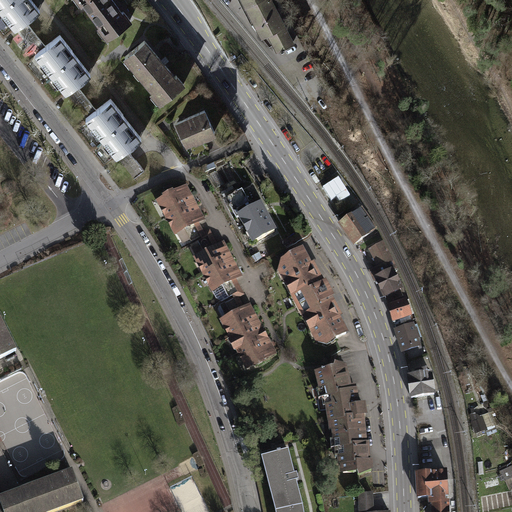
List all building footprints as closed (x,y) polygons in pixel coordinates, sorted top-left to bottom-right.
[(33,0),(0,0),(0,11),(16,31),(42,10),(33,0)] [(115,0),(76,0),(82,8),(84,6),(99,27),(98,28),(108,41),(134,22),(126,11),(125,12),(115,0)] [(271,0),(240,0),(261,39),(268,36),(277,53),(294,44),(271,0)] [(36,53),(45,45),(29,26),(19,34),(36,53)] [(61,35),(35,55),(67,95),(93,74),(61,35)] [(144,40),(121,59),(150,94),(149,95),(159,107),(185,86),(177,76),(175,77),(144,40)] [(68,101),(86,118),(96,107),(78,91),(68,101)] [(112,99),(86,120),(118,159),(143,139),(112,99)] [(204,110),(175,124),(186,148),(194,144),(195,146),(216,136),(204,110)] [(187,183),(156,200),(175,236),(178,234),(200,223),(206,219),(187,183)] [(253,183),(228,196),(232,203),(230,204),(237,217),(239,216),(253,242),(278,229),(253,183)] [(362,209),(338,227),(354,249),(378,232),(362,209)] [(200,223),(178,234),(183,245),(201,237),(202,239),(204,232),(200,223)] [(198,241),(204,251),(218,244),(210,229),(204,232),(202,239),(198,241)] [(204,251),(193,257),(212,292),(214,291),(237,279),(243,276),(225,240),(218,244),(204,251)] [(384,244),(369,252),(377,269),(369,272),(374,282),(394,272),(394,274),(398,272),(384,244)] [(304,246),(282,257),(278,271),(317,342),(328,345),(352,333),(343,316),(345,315),(334,295),(336,294),(328,278),(325,280),(315,261),(313,262),(304,246)] [(394,272),(374,282),(384,303),(392,299),(393,302),(403,297),(402,294),(404,293),(394,274),(394,272)] [(237,279),(214,291),(219,303),(233,295),(240,297),(245,294),(237,279)] [(220,305),(226,316),(245,306),(240,297),(233,295),(234,298),(220,305)] [(407,302),(387,308),(393,327),(413,320),(407,302)] [(226,316),(219,319),(246,370),(277,354),(251,303),(245,306),(226,316)] [(0,356),(16,349),(0,317),(0,356)] [(414,326),(394,332),(402,356),(422,350),(420,342),(421,342),(418,331),(416,332),(414,326)] [(335,364),(315,371),(320,388),(318,388),(320,398),(322,397),(324,404),(326,404),(329,422),(347,418),(347,417),(366,415),(370,414),(368,402),(361,402),(359,387),(358,387),(357,384),(353,385),(348,364),(336,360),(335,364)] [(414,373),(405,374),(409,398),(435,394),(431,371),(424,372),(424,368),(414,370),(414,373)] [(494,409),(472,409),(473,432),(495,431),(494,409)] [(347,418),(329,422),(330,431),(333,430),(334,438),(331,439),(332,448),(336,448),(336,455),(338,455),(339,464),(341,464),(342,473),(359,471),(361,475),(376,469),(375,460),(372,459),(371,442),(369,441),(366,415),(347,417),(347,418)] [(289,448),(262,455),(277,511),(304,505),(289,448)] [(0,511),(51,511),(83,500),(72,469),(2,493),(0,487),(0,511)] [(448,511),(446,470),(414,471),(415,498),(427,498),(427,504),(430,504),(430,511),(448,511)] [(359,493),(359,511),(374,511),(374,492),(359,493)]
